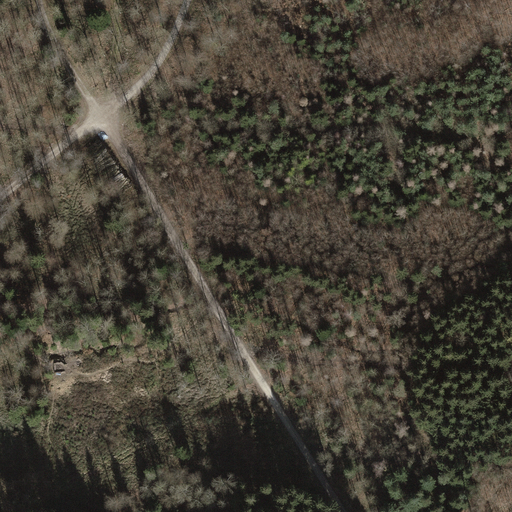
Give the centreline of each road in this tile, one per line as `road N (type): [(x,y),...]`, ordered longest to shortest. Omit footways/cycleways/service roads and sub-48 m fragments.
road 1 (track): [(341,511),(76,81),(39,0)]
road 2 (track): [(0,202),(136,86),(189,0)]
